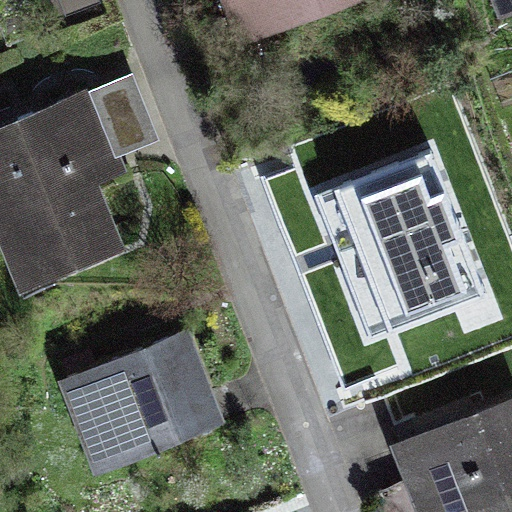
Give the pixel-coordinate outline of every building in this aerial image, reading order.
[(226,0),(242,44),(361,0),(226,0)] [(511,0),(495,0),(504,23),(511,19),(511,0)] [(95,102),(0,136),(0,214),(0,215),(29,293),(128,257),(106,196),(127,188),(95,102)] [(434,150),(296,203),(327,285),(466,233),(434,150)] [(197,336),(71,376),(103,475),(229,435),(197,336)] [(511,511),(511,409),(397,449),(418,511),(511,511)]
